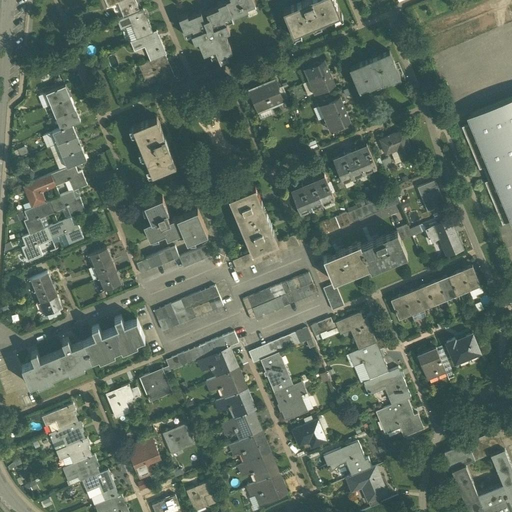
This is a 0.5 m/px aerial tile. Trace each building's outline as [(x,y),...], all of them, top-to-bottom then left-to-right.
[(105,0),(108,6),(118,2),(124,17),(139,10),(135,0),(105,0)] [(227,0),(217,4),(219,7),(226,22),(233,19),(232,17),(248,11),(249,13),(257,10),(252,0),(227,0)] [(334,0),(304,0),(283,9),(293,33),(292,33),(293,37),(301,34),(300,30),(312,25),(314,29),(322,25),(320,21),(333,16),(335,20),(343,17),(341,12),(340,13),(334,0)] [(219,7),(202,14),(201,11),(188,16),(187,14),(179,17),(186,36),(191,34),(195,42),(199,40),(204,53),(209,50),(212,56),(218,53),(221,60),(228,57),(226,52),(232,50),(224,32),(229,30),(226,22),(219,7)] [(124,17),(117,19),(121,28),(131,24),(137,38),(153,32),(143,9),(124,17)] [(137,38),(130,41),(134,50),(144,46),(151,60),(165,54),(166,54),(156,30),(153,32),(137,38)] [(390,50),(350,67),(360,91),(387,79),(388,81),(400,76),(390,50)] [(151,60),(139,65),(143,75),(153,71),(159,84),(175,77),(165,54),(151,60)] [(324,59),(304,67),(309,80),(329,72),(324,59)] [(329,72),(309,80),(314,93),(335,85),(329,72)] [(274,79),(250,89),(259,111),(283,101),(274,79)] [(65,84),(46,92),(51,104),(70,96),(65,84)] [(70,96),(51,104),(56,116),(75,108),(70,96)] [(339,96),(319,104),(324,117),(344,109),(339,96)] [(511,96),(470,114),(473,122),(511,215),(511,96)] [(75,108),(56,116),(61,128),(72,123),(80,120),(75,108)] [(344,109),(324,117),(330,130),(350,122),(344,109)] [(164,136),(156,117),(133,127),(152,174),(176,164),(168,145),(168,144),(168,145),(164,136),(165,136),(164,136)] [(511,220),(511,215),(473,122),(462,126),(479,169),(483,168),(488,180),(485,182),(502,225),(511,220)] [(61,128),(53,131),(57,143),(77,135),(72,123),(61,128)] [(404,129),(380,139),(386,153),(397,148),(402,160),(414,155),(404,129)] [(53,131),(43,135),(48,147),(50,146),(57,143),(53,131)] [(77,135),(57,143),(62,155),(82,147),(77,135)] [(308,143),(310,149),(317,146),(315,141),(308,143)] [(57,143),(50,146),(55,158),(62,155),(57,143)] [(367,145),(356,149),(365,171),(376,166),(367,145)] [(16,157),(28,152),(25,146),(14,150),(16,157)] [(82,147),(62,155),(67,167),(74,164),(86,159),(82,147)] [(365,171),(356,149),(345,154),(354,175),(365,171)] [(354,175),(345,154),(334,158),(343,180),(354,175)] [(383,160),(386,168),(392,165),(389,157),(383,160)] [(67,167),(51,174),(56,185),(69,180),(73,190),(87,184),(82,170),(78,172),(74,164),(67,167)] [(51,174),(27,184),(30,192),(26,193),(32,207),(46,201),(42,191),(56,185),(51,174)] [(325,176),(314,181),(323,203),(334,198),(325,176)] [(435,179),(418,186),(427,210),(444,203),(435,179)] [(314,181),(303,185),(312,207),(323,203),(314,181)] [(229,196),(241,222),(265,212),(255,185),(229,196)] [(303,185),(292,190),(301,212),(312,207),(303,185)] [(72,190),(49,200),(53,212),(67,206),(71,217),(85,211),(80,197),(76,198),(72,190)] [(394,192),(389,195),(393,205),(399,203),(394,192)] [(389,195),(383,197),(387,207),(393,205),(389,195)] [(176,234),(170,219),(167,212),(169,211),(162,196),(144,204),(151,221),(143,224),(150,239),(165,233),(167,238),(176,234)] [(383,197),(377,200),(381,210),(387,207),(383,197)] [(347,207),(348,212),(354,209),(360,207),(366,205),(364,200),(362,201),(361,199),(356,201),(357,204),(347,207)] [(410,205),(409,199),(401,202),(403,207),(410,205)] [(32,207),(25,210),(28,218),(24,220),(30,234),(44,228),(40,217),(53,212),(49,200),(32,207)] [(377,200),(371,202),(376,212),(381,210),(377,200)] [(371,202),(366,205),(370,215),(376,212),(371,202)] [(366,205),(360,207),(364,217),(370,215),(366,205)] [(360,207),(354,209),(358,219),(364,217),(360,207)] [(197,208),(170,219),(176,234),(183,231),(187,241),(208,232),(197,208)] [(354,209),(348,212),(353,222),(358,219),(354,209)] [(13,215),(16,221),(27,216),(24,210),(13,215)] [(265,212),(241,222),(252,251),(253,251),(278,241),(265,212)] [(346,212),(329,218),(334,229),(350,223),(346,212)] [(70,217),(47,227),(51,238),(65,233),(69,243),(83,237),(78,223),(74,225),(70,217)] [(329,218),(318,223),(323,234),(334,229),(329,218)] [(463,248),(451,218),(426,228),(429,237),(428,237),(430,241),(439,237),(446,255),(463,248)] [(407,223),(396,228),(397,230),(401,240),(412,235),(407,223)] [(421,224),(410,229),(412,235),(424,230),(421,224)] [(30,234),(23,237),(26,244),(22,246),(28,260),(42,254),(38,244),(51,238),(47,227),(44,228),(30,234)] [(397,230),(361,245),(370,266),(371,269),(407,254),(401,240),(397,230)] [(252,251),(232,260),(237,271),(299,245),(295,234),(278,241),(253,251),(252,251)] [(359,241),(324,256),(334,281),(370,266),(361,245),(359,241)] [(106,246),(90,253),(95,264),(111,258),(106,246)] [(179,257),(175,246),(169,249),(174,259),(179,257)] [(210,256),(205,246),(200,248),(205,258),(210,256)] [(200,248),(195,250),(199,260),(205,258),(200,248)] [(174,259),(169,249),(164,251),(168,261),(174,259)] [(195,250),(190,252),(194,262),(199,260),(195,250)] [(164,251),(158,253),(163,263),(168,261),(164,251)] [(194,262),(190,252),(184,254),(189,265),(194,262)] [(163,263),(158,253),(153,256),(157,266),(163,263)] [(189,265),(184,254),(179,257),(183,267),(189,265)] [(153,256),(147,258),(152,268),(157,266),(153,256)] [(111,258),(95,264),(100,276),(116,269),(111,258)] [(147,258),(142,260),(146,270),(152,268),(147,258)] [(146,270),(142,260),(136,262),(140,273),(146,270)] [(480,284),(472,264),(460,269),(468,289),(480,284)] [(116,269),(100,276),(105,288),(121,281),(116,269)] [(460,269),(449,274),(457,294),(468,289),(460,269)] [(47,271),(31,277),(36,289),(52,282),(47,271)] [(313,281),(309,271),(303,274),(307,284),(313,281)] [(303,274),(298,276),(302,286),(307,284),(303,274)] [(449,274),(437,279),(445,298),(457,294),(449,274)] [(302,286),(298,276),(292,278),(296,289),(302,286)] [(292,278),(286,281),(291,291),(296,289),(292,278)] [(437,279),(425,283),(434,303),(445,298),(437,279)] [(291,291),(286,281),(281,283),(285,293),(291,291)] [(313,281),(307,284),(312,294),(317,292),(313,281)] [(52,282),(36,289),(41,301),(57,294),(52,282)] [(344,304),(335,282),(323,287),(332,309),(344,304)] [(281,283),(270,287),(274,298),(280,295),(285,293),(281,283)] [(425,283),(414,288),(422,308),(434,303),(425,283)] [(307,284),(302,286),(306,296),(312,294),(307,284)] [(215,285),(209,287),(214,297),(219,295),(215,285)] [(302,286),(296,289),(300,299),(306,296),(302,286)] [(214,297),(209,287),(204,289),(208,299),(214,297)] [(270,287),(259,292),(263,302),(274,298),(270,287)] [(422,308),(414,288),(402,293),(411,313),(422,308)] [(208,299),(204,289),(198,291),(203,301),(208,299)] [(300,299),(296,289),(291,291),(295,301),(300,299)] [(203,301),(198,291),(193,294),(197,304),(203,301)] [(291,291),(285,293),(289,303),(295,301),(291,291)] [(259,292),(248,297),(252,307),(263,302),(259,292)] [(285,293),(280,295),(284,305),(289,303),(285,293)] [(411,313),(402,293),(391,298),(399,318),(411,313)] [(57,294),(41,301),(46,312),(62,306),(57,294)] [(193,294),(187,296),(191,306),(197,304),(193,294)] [(219,295),(214,297),(218,307),(223,305),(219,295)] [(280,295),(274,298),(278,308),(284,305),(280,295)] [(187,296),(182,298),(186,308),(191,306),(187,296)] [(218,307),(214,297),(208,299),(212,309),(218,307)] [(252,307),(248,297),(242,299),(247,309),(252,307)] [(186,308),(182,298),(176,300),(180,311),(186,308)] [(263,302),(252,307),(256,317),(278,308),(274,298),(263,302)] [(212,309),(208,299),(203,301),(207,312),(212,309)] [(176,300),(171,303),(175,313),(180,311),(176,300)] [(207,312),(203,301),(197,304),(201,314),(207,312)] [(171,303),(165,305),(169,315),(175,313),(171,303)] [(197,304),(191,306),(196,316),(201,314),(197,304)] [(169,315),(165,305),(160,307),(164,317),(169,315)] [(191,306),(186,308),(190,318),(196,316),(191,306)] [(160,307),(154,310),(158,320),(164,317),(160,307)] [(190,318),(186,308),(180,311),(184,321),(190,318)] [(180,311),(175,313),(179,323),(184,321),(180,311)] [(376,341),(367,320),(364,321),(360,311),(335,321),(340,332),(350,328),(359,348),(376,341)] [(175,313),(169,315),(174,325),(179,323),(175,313)] [(118,326),(109,329),(117,348),(144,337),(137,318),(124,323),(121,315),(114,318),(118,326)] [(174,325),(169,315),(164,317),(168,328),(174,325)] [(331,316),(323,320),(327,330),(335,327),(331,316)] [(164,317),(158,320),(162,330),(168,328),(164,317)] [(327,330),(323,320),(317,322),(321,332),(327,330)] [(317,322),(311,325),(315,335),(321,332),(317,322)] [(91,359),(117,348),(109,329),(101,332),(98,324),(92,327),(95,335),(83,340),(91,359)] [(312,337),(307,326),(301,328),(306,340),(312,337)] [(306,340),(301,328),(295,331),(300,342),(306,340)] [(234,330),(228,333),(233,344),(239,342),(234,330)] [(300,342),(295,331),(289,333),(294,344),(300,342)] [(472,332),(455,339),(455,337),(446,341),(453,356),(455,361),(480,351),(472,332)] [(233,344),(228,333),(222,335),(227,346),(233,344)] [(289,333),(284,336),(288,347),(294,344),(289,333)] [(227,346),(222,335),(217,338),(221,349),(226,347),(227,346)] [(284,336),(278,338),(283,349),(288,347),(284,336)] [(65,347),(53,353),(61,372),(91,359),(83,340),(71,345),(68,337),(61,340),(65,347)] [(217,338),(211,340),(216,351),(221,349),(217,338)] [(283,349),(278,338),(272,341),(277,352),(279,351),(283,349)] [(216,351),(211,340),(206,342),(210,353),(216,351)] [(272,341),(266,343),(271,354),(277,352),(272,341)] [(388,370),(376,341),(359,348),(348,352),(353,363),(362,359),(370,378),(388,370)] [(210,353),(206,342),(200,345),(204,356),(210,353)] [(266,343),(260,345),(265,357),(271,354),(266,343)] [(200,345),(193,347),(198,358),(204,356),(200,345)] [(260,345),(255,348),(259,359),(261,358),(265,357),(260,345)] [(436,345),(417,353),(428,379),(446,371),(436,345)] [(198,358),(193,347),(188,350),(192,361),(198,358)] [(204,356),(198,358),(202,370),(211,367),(213,366),(217,375),(221,373),(222,373),(235,368),(238,366),(233,353),(229,355),(226,347),(210,353),(204,356)] [(255,348),(249,350),(253,361),(259,359),(255,348)] [(61,372),(53,353),(40,358),(37,350),(31,352),(34,360),(22,365),(30,384),(61,372)] [(192,361),(188,350),(182,352),(187,363),(192,361)] [(265,357),(261,358),(275,391),(293,383),(279,351),(277,352),(271,354),(265,357)] [(182,352),(176,354),(181,366),(187,363),(182,352)] [(181,366),(176,354),(171,357),(176,368),(181,366)] [(453,356),(447,358),(451,368),(457,366),(455,361),(453,356)] [(171,357),(166,359),(168,365),(170,370),(176,368),(171,357)] [(411,396),(398,366),(388,370),(370,378),(364,381),(369,394),(372,392),(371,391),(385,385),(393,403),(407,397),(411,396)] [(162,367),(140,376),(150,400),(172,391),(164,372),(162,367)] [(235,368),(222,373),(221,373),(217,375),(206,379),(211,391),(219,387),(220,388),(222,387),(225,396),(230,394),(243,389),(247,387),(241,374),(238,375),(235,368)] [(293,383),(275,391),(286,418),(307,410),(300,394),(306,391),(301,380),(293,383)] [(129,383),(106,392),(116,416),(128,411),(124,402),(135,398),(134,397),(131,388),(129,383)] [(141,394),(137,385),(131,388),(134,397),(141,394)] [(243,389),(230,394),(225,396),(215,400),(219,411),(229,407),(229,408),(230,407),(234,417),(239,415),(249,411),(255,408),(250,395),(246,396),(243,389)] [(393,403),(376,410),(384,430),(399,423),(404,435),(424,427),(418,412),(414,413),(407,397),(393,403)] [(73,403),(42,416),(46,425),(56,421),(59,428),(78,421),(78,420),(74,410),(76,409),(73,403)] [(249,411),(239,415),(234,417),(221,422),(226,433),(235,429),(235,430),(237,430),(240,438),(245,436),(245,437),(261,430),(256,417),(252,418),(249,411)] [(318,418),(292,429),(298,444),(314,438),(316,444),(327,440),(318,418)] [(78,421),(59,428),(49,432),(53,442),(63,438),(66,445),(85,438),(85,437),(81,427),(83,426),(80,419),(78,420),(78,421)] [(511,421),(493,430),(496,438),(511,431),(511,421)] [(186,422),(162,432),(170,450),(180,445),(181,448),(194,442),(186,422)] [(261,430),(245,437),(245,436),(240,438),(230,443),(234,454),(243,451),(243,452),(245,451),(249,459),(253,457),(270,451),(261,430)] [(493,430),(467,441),(475,458),(490,452),(500,448),(496,438),(493,430)] [(511,431),(496,438),(500,448),(504,446),(511,442),(511,431)] [(85,438),(66,445),(56,449),(60,459),(70,455),(73,462),(92,454),(88,444),(90,443),(87,436),(85,437),(85,438)] [(152,437),(128,446),(140,475),(150,471),(146,461),(159,455),(152,437)] [(366,459),(358,440),(324,454),(328,465),(330,470),(332,469),(331,467),(346,461),(352,474),(372,466),(368,457),(366,459)] [(467,441),(444,450),(451,468),(465,462),(475,458),(467,441)] [(511,465),(504,446),(500,448),(490,452),(502,481),(477,491),(465,462),(451,468),(469,511),(485,511),(483,505),(496,500),(506,496),(508,495),(511,504),(511,465)] [(270,451),(253,457),(249,459),(238,463),(243,475),(251,471),(252,472),(254,471),(257,480),(262,478),(279,471),(270,451)] [(92,454),(73,462),(63,466),(67,475),(77,471),(81,479),(82,479),(99,472),(95,461),(97,460),(94,453),(92,454)] [(22,463),(20,458),(14,460),(14,461),(8,466),(9,468),(22,463)] [(377,475),(373,465),(372,466),(352,474),(346,476),(352,490),(354,489),(353,486),(364,481),(367,487),(365,488),(370,499),(379,495),(387,492),(379,473),(377,475)] [(99,472),(82,479),(87,490),(101,484),(107,498),(119,493),(108,468),(99,472)] [(25,471),(20,474),(23,480),(29,477),(25,471)] [(279,471),(262,478),(257,480),(247,484),(251,495),(257,493),(261,503),(287,492),(279,471)] [(142,488),(150,485),(147,478),(139,481),(142,488)] [(210,479),(186,489),(194,507),(204,503),(205,505),(218,500),(210,479)] [(35,480),(25,485),(28,491),(38,486),(35,480)] [(107,498),(95,503),(98,511),(107,509),(108,511),(129,511),(121,492),(119,493),(107,498)] [(183,511),(175,493),(152,503),(155,511),(183,511)] [(370,499),(368,500),(371,506),(382,501),(379,495),(370,499)] [(511,511),(511,504),(508,495),(506,496),(496,500),(483,505),(485,511),(511,511)] [(43,501),(46,506),(52,503),(49,498),(43,501)]
